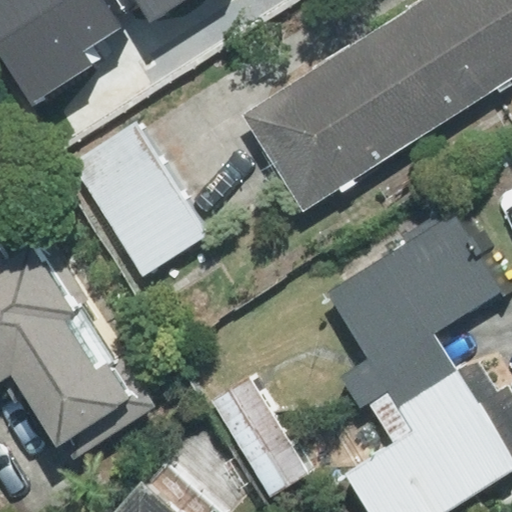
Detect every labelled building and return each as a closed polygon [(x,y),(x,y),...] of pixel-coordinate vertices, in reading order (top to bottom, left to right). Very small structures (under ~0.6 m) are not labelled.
[(82,11),(74,0),(0,0),(0,16),(20,49),(82,11)] [(511,86),(511,0),(425,0),(261,106),(326,207),(511,86)] [(219,226),(150,116),(85,156),(153,267),(219,226)] [(511,286),(511,266),(466,196),(332,282),(376,351),(350,368),(374,405),(389,395),(411,428),(359,462),(390,511),(457,511),(511,477),(511,372),(497,350),(471,367),(446,328),(511,286)] [(118,348),(51,227),(16,246),(0,217),(0,383),(33,366),(69,431),(154,384),(130,341),(118,348)] [(318,462),(257,366),(217,391),(279,488),(318,462)] [(226,511),(230,507),(175,459),(128,511),(226,511)]
